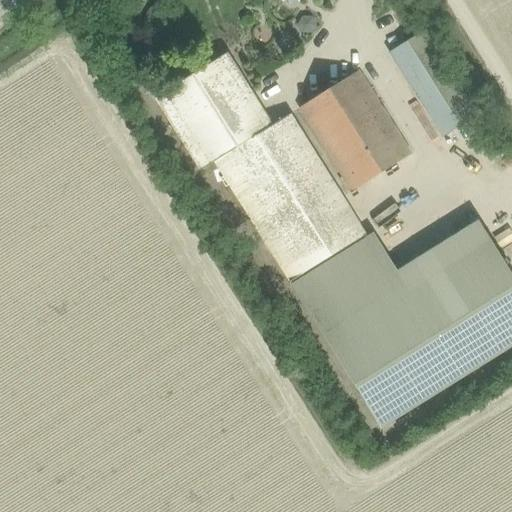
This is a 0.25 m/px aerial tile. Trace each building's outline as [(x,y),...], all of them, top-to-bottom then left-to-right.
[(440,138),(472,117),(419,33),(387,54),(440,138)] [(227,55),(153,101),(153,102),(156,100),(201,171),(198,172),(199,173),(213,164),(290,284),(365,236),(290,116),(272,127),(227,55)] [(351,191),(410,154),(358,73),(299,110),(351,191)] [(383,204),(396,189),(389,183),(376,198),(383,204)] [(381,429),(511,346),(511,275),(478,220),(397,271),(373,233),(291,284),(381,429)]
